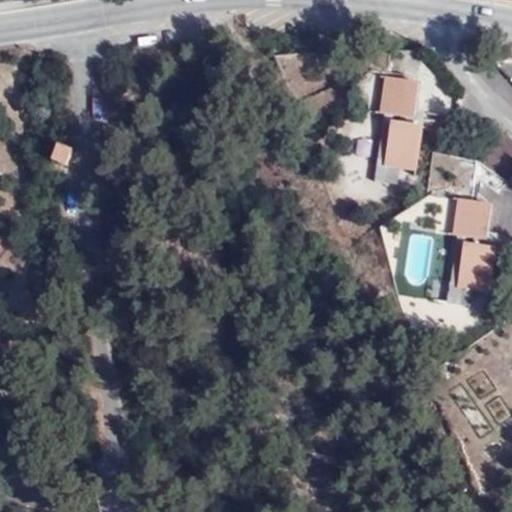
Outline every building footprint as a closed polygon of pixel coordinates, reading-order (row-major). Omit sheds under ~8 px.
[(384,171),(390,126),(380,125),(382,111),(385,83),(352,79),(347,114),(368,117),(368,123),(351,121),(344,182),(366,185),(368,169),(384,171)] [(390,126),(391,112),(382,111),(380,125),(390,126)] [(62,136),(51,156),(68,165),(79,145),(62,136)] [(461,292),(466,247),(456,246),(462,203),(428,200),(423,235),(445,238),(444,244),(427,242),(420,303),(442,306),(445,290),(461,292)] [(466,247),(468,233),(458,232),(456,246),(466,247)]
